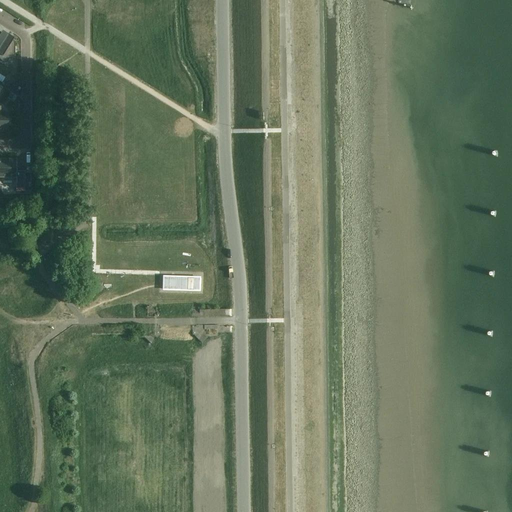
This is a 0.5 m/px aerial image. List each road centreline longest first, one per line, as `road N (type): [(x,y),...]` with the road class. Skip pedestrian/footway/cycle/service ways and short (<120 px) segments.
road 1 (tertiary): [(242,511),(222,0)]
road 2 (unclassified): [(291,511),(282,0)]
road 3 (residential): [(0,19),(26,42),(25,141)]
